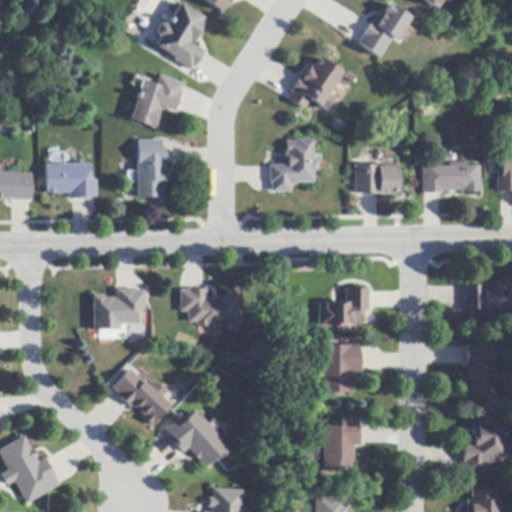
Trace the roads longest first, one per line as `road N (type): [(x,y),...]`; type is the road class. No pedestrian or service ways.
road 1 (residential): [(0,247),(511,238)]
road 2 (residential): [(29,247),(30,356),(41,386),(113,460),(129,503)]
road 3 (residential): [(415,241),(411,511)]
road 4 (residential): [(221,244),(220,109),(289,0)]
